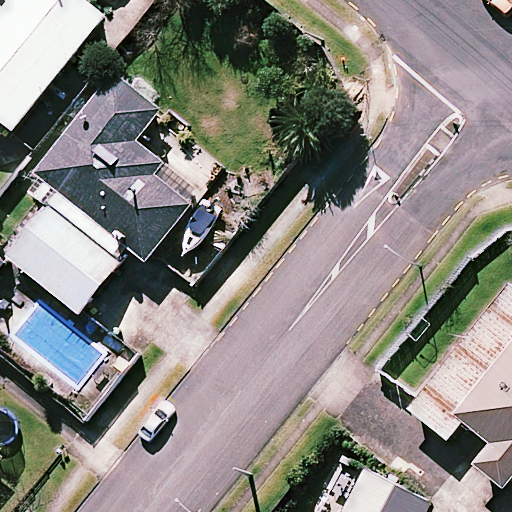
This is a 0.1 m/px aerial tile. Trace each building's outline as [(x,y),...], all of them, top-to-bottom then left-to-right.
[(113,16),(93,0),(19,0),(0,24),(0,112),(21,129),(113,16)] [(54,205),(126,262),(137,248),(154,262),(199,205),(161,176),(170,164),(144,144),(169,112),(121,75),(33,188),(54,205)] [(88,316),(118,272),(126,262),(54,205),(13,258),(88,316)] [(511,290),(417,410),(454,440),(469,421),(498,444),(481,465),(510,488),(511,486),(511,290)] [(431,511),(437,501),(374,468),(350,511),(431,511)]
